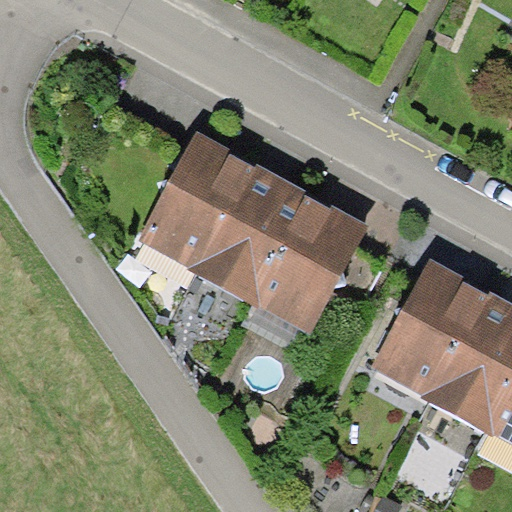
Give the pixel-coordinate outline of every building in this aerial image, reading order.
[(187,269),(197,274),(255,166),(233,154),(228,151),(230,148),(197,131),(138,239),(189,266),(187,269)] [(257,307),(258,306),(290,247),(280,241),(305,195),(307,190),(281,176),(257,163),(255,166),(197,274),(257,307)] [(331,209),(305,195),(280,241),(290,247),(258,306),(310,333),(369,225),(344,212),(333,206),(331,209)] [(421,396),(431,402),(489,293),(467,281),(462,278),(464,275),(431,258),(373,366),(423,393),(421,396)] [(492,434),(492,433),(511,396),(511,301),(491,290),(489,293),(431,402),(492,434)] [(511,396),(492,433),(511,443),(511,396)]
